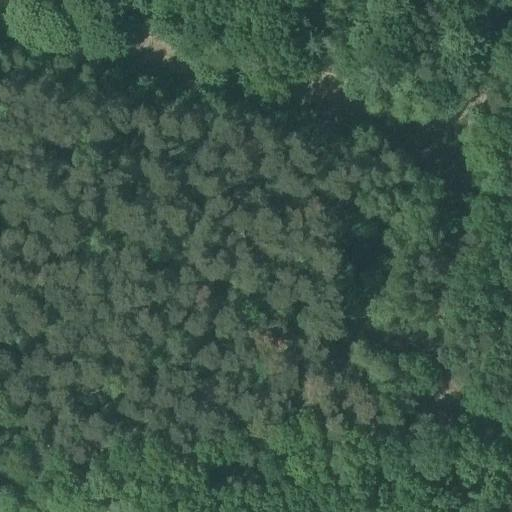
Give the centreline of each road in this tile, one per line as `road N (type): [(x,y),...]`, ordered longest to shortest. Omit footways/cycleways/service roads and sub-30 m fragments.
road 1 (unclassified): [(0,34),(452,144)]
road 2 (unclassified): [(452,144),(421,330),(430,385),(470,404),(511,400)]
road 3 (unclassified): [(482,0),(452,144)]
